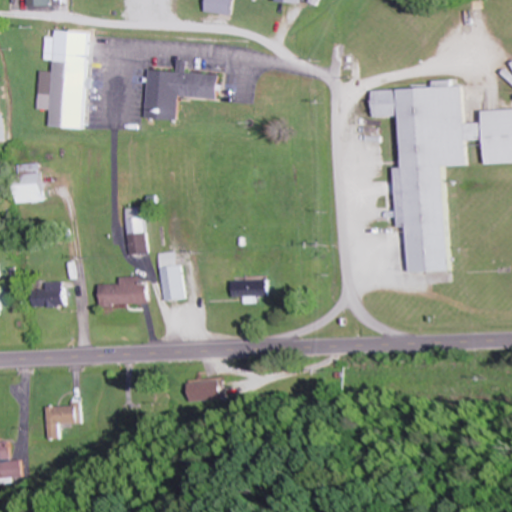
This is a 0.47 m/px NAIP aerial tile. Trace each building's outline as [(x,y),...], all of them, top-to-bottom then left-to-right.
[(235,0),(208,0),(208,11),(234,14),(235,0)] [(89,63),(56,61),(55,94),(41,94),(40,110),(53,110),(52,127),(85,129),(89,63)] [(147,119),(180,122),(182,97),(220,99),(222,75),(151,70),(147,119)] [(511,109),(485,110),(486,123),(467,123),(465,86),(454,87),(454,86),(376,89),(377,117),(404,116),(406,168),(397,168),(400,228),(409,228),(411,273),(451,271),(447,167),(469,166),(468,140),(487,140),(488,164),(511,162),(511,109)] [(44,201),(42,164),(15,165),(17,203),(44,201)] [(149,253),(144,205),(126,207),(131,255),(149,253)] [(160,253),(165,301),(185,299),(181,251),(160,253)] [(100,285),(100,305),(149,304),(148,284),(140,284),(140,277),(121,277),(121,284),(100,285)] [(34,307),(65,307),(65,282),(47,282),(47,289),(34,289),(34,307)] [(192,401),(227,398),(225,378),(190,381),(192,401)] [(81,423),(81,404),(48,404),(48,438),(59,438),(59,423),(81,423)]
